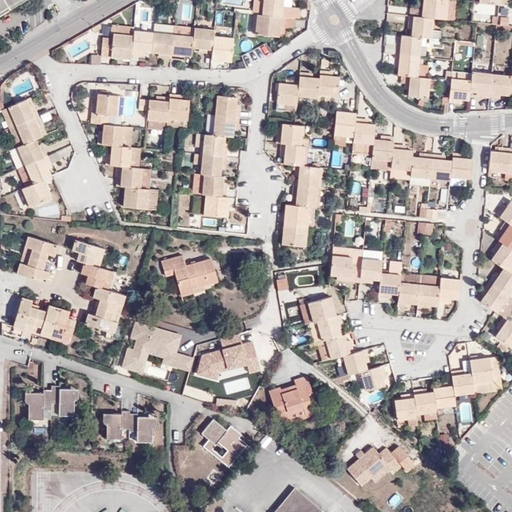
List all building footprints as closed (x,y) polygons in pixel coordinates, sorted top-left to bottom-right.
[(0,0),(0,9),(15,0),(0,0)] [(15,0),(0,9),(0,13),(22,0),(15,0)] [(254,0),(253,13),(257,14),(261,14),(262,0),(254,0)] [(283,6),(283,3),(283,0),(262,0),(261,14),(276,16),(281,16),(286,17),(288,7),(283,6)] [(427,0),(427,6),(422,6),(421,16),(433,17),(446,18),(447,0),(427,0)] [(454,19),(454,0),(447,0),(446,18),(454,19)] [(300,18),(301,8),(291,7),(288,7),(286,17),(294,18),(300,18)] [(257,14),(255,33),(279,36),(280,26),(275,26),(276,16),(261,14),(257,14)] [(433,17),(421,16),(409,15),(408,25),(412,26),(411,29),(411,35),(421,36),(431,37),(433,17)] [(281,16),(280,26),(279,36),(284,36),(285,26),(293,26),(294,18),(286,17),(281,16)] [(120,53),(120,57),(131,58),(131,54),(134,29),(134,27),(112,24),(110,33),(113,33),(113,38),(110,37),(103,37),(101,55),(111,56),(111,52),(120,53)] [(194,27),(174,26),(174,28),(174,33),(193,35),(194,27)] [(214,35),(214,29),(194,27),(193,35),(192,47),(199,48),(202,48),(202,52),(212,53),(214,35)] [(234,29),(214,27),(214,35),(233,37),(234,29)] [(142,51),(145,51),(151,52),(154,31),(134,29),(131,54),(141,55),(142,51)] [(171,58),(174,33),(154,31),(151,52),(159,53),(161,53),(161,57),(171,58)] [(192,47),(193,35),(174,33),(171,58),(181,59),(181,55),(184,55),(191,56),(192,47)] [(421,36),(411,35),(401,34),(400,41),(400,45),(395,44),(394,54),(419,57),(421,36)] [(214,35),(212,53),(211,59),(221,60),(221,55),(232,56),(233,37),(214,35)] [(419,57),(394,54),(394,64),(398,64),(398,67),(397,75),(400,75),(417,77),(419,57)] [(330,70),(319,69),(319,77),(317,94),(320,94),(337,95),(339,76),(333,75),(330,75),(330,70)] [(309,76),(310,72),(300,71),(299,79),(297,95),(317,97),(317,94),(319,77),(312,77),(309,76)] [(480,91),(480,97),(489,98),(492,73),(472,71),(471,79),(470,91),(477,91),(480,91)] [(510,94),(511,75),(492,73),(489,98),(500,99),(501,94),(503,94),(510,94)] [(408,96),(428,97),(430,78),(417,77),(400,75),(400,82),(404,82),(404,86),(409,86),(408,89),(408,96)] [(296,104),(297,95),(299,79),(288,78),(288,83),(286,83),(279,82),(277,102),(286,103),(296,104)] [(460,99),(462,100),(469,100),(470,91),(471,79),(451,78),(451,80),(449,102),(459,103),(460,99)] [(4,81),(1,86),(0,90),(0,93),(4,93),(4,86),(8,87),(9,81),(4,81)] [(186,128),(188,112),(189,99),(182,99),(180,99),(180,94),(169,93),(169,96),(167,121),(166,126),(186,128)] [(97,103),(92,103),(90,123),(103,124),(108,125),(109,114),(116,115),(117,95),(97,94),(97,100),(97,103)] [(216,95),(215,105),(215,114),(239,117),(240,107),(236,106),(236,103),(237,97),(216,95)] [(159,100),(156,99),(149,99),(149,100),(148,110),(147,118),(147,119),(149,119),(167,121),(169,96),(159,96),(159,100)] [(27,99),(8,107),(8,108),(16,125),(39,115),(35,106),(31,107),(27,99)] [(148,110),(149,100),(139,99),(138,109),(143,110),(148,110)] [(215,105),(206,104),(205,114),(207,114),(215,114),(215,105)] [(8,108),(1,111),(9,128),(16,125),(8,108)] [(354,126),(355,121),(356,112),(345,111),(345,116),(335,115),(334,128),(334,134),(353,136),(354,126)] [(109,114),(108,125),(120,126),(121,115),(116,115),(109,114)] [(207,114),(206,134),(213,134),(215,114),(207,114)] [(213,134),(224,135),(233,136),(234,130),(234,127),(239,127),(239,117),(215,114),(213,134)] [(23,143),(35,138),(42,135),(40,129),(38,126),(43,124),(39,115),(16,125),(23,143)] [(166,130),(166,126),(167,121),(149,119),(148,128),(166,130)] [(373,143),(373,139),(375,123),(364,122),(364,126),(354,126),(353,136),(353,142),(373,143)] [(281,132),(276,132),(275,142),(281,143),(300,144),(302,125),(294,124),(282,123),(281,129),(281,132)] [(102,134),(98,133),(97,144),(112,145),(121,146),(123,126),(120,126),(108,125),(103,124),(102,131),(102,134)] [(9,128),(17,146),(23,143),(16,125),(9,128)] [(309,137),(304,136),(305,125),(302,125),(300,144),(305,145),(308,145),(309,137)] [(130,147),(132,127),(123,126),(121,146),(130,147)] [(206,134),(204,133),(202,154),(227,156),(227,146),(224,145),(224,143),(224,135),(213,134),(206,134)] [(391,160),(393,143),(393,136),(383,135),(383,139),(380,139),(373,139),(373,143),(372,153),(371,158),(391,160)] [(23,161),(25,165),(47,155),(43,146),(39,148),(38,145),(35,138),(23,143),(17,146),(23,161)] [(372,153),(373,143),(353,142),(352,152),(372,153)] [(303,165),(305,145),(300,144),(281,143),(280,153),(284,153),(284,156),(283,163),(294,164),(299,165),(303,165)] [(411,170),(412,156),(413,150),(406,149),(403,149),(404,145),(393,143),(391,160),(391,167),(411,170)] [(111,155),(106,154),(105,164),(122,166),(130,167),(132,147),(130,147),(121,146),(112,145),(111,151),(111,155)] [(17,164),(23,161),(17,146),(11,149),(17,164)] [(142,168),(144,148),(132,147),(130,167),(142,168)] [(501,151),(497,151),(491,150),(489,171),(509,172),(511,148),(501,147),(501,151)] [(450,176),(470,178),(472,158),(466,158),(463,157),(463,153),(452,151),(452,160),(450,176)] [(410,176),(430,178),(433,153),(423,152),(422,157),(419,157),(412,156),(411,170),(410,176)] [(443,159),(443,154),(433,153),(430,178),(450,180),(450,176),(452,160),(445,159),(443,159)] [(203,174),(220,175),(221,169),(221,166),(226,166),(227,156),(202,154),(200,173),(203,174)] [(44,179),(52,175),(49,169),(48,166),(51,164),(47,155),(25,165),(33,184),(44,179)] [(371,158),(371,167),(391,169),(391,167),(391,160),(371,158)] [(25,165),(17,168),(26,187),(33,184),(25,165)] [(298,174),(294,174),(293,184),(317,186),(319,167),(303,165),(299,165),(298,174)] [(121,176),(116,176),(116,185),(125,186),(140,188),(142,168),(130,167),(122,166),(121,173),(121,176)] [(410,176),(411,170),(391,167),(391,169),(390,176),(410,178),(410,176)] [(148,188),(150,168),(142,168),(140,188),(148,188)] [(201,194),(205,194),(224,196),(226,196),(227,186),(223,185),(223,182),(224,175),(220,175),(203,174),(201,194)] [(48,188),(44,179),(33,184),(26,187),(22,189),(29,206),(48,199),(43,190),(48,188)] [(317,186),(293,184),(292,194),(296,194),(295,205),(309,206),(315,206),(317,186)] [(149,189),(148,188),(140,188),(125,186),(124,197),(128,197),(127,206),(147,208),(149,189)] [(48,188),(43,190),(48,199),(52,197),(48,188)] [(147,208),(155,209),(157,189),(149,189),(147,208)] [(203,214),(228,217),(228,207),(223,206),(224,196),(205,194),(203,214)] [(506,207),(503,205),(496,214),(510,223),(511,224),(511,200),(511,199),(507,205),(506,207)] [(289,204),(289,214),(284,213),(283,223),(308,226),(309,206),(295,205),(291,204),(289,204)] [(426,217),(437,218),(438,209),(427,208),(426,217)] [(313,246),(314,226),(308,226),(283,223),(282,234),(286,234),(286,244),(313,246)] [(505,231),(501,229),(496,237),(500,240),(511,248),(511,224),(510,223),(506,229),(505,231)] [(425,233),(425,230),(425,225),(418,225),(417,232),(425,233)] [(57,245),(28,236),(22,254),(44,261),(46,253),(54,255),(57,245)] [(78,252),(76,260),(84,262),(98,266),(103,248),(75,239),(72,250),(78,252)] [(497,250),(495,252),(491,258),(504,267),(508,270),(511,263),(511,248),(500,240),(494,248),(497,250)] [(44,261),(22,254),(17,272),(46,281),(49,271),(42,269),(44,261)] [(193,291),(192,288),(203,285),(217,280),(211,258),(186,266),(183,255),(161,261),(165,275),(175,273),(181,295),(193,291)] [(352,257),(332,255),(332,264),(330,275),(337,275),(340,276),(339,280),(360,282),(361,264),(352,263),(352,257)] [(380,272),(382,260),(362,258),(361,264),(360,282),(370,283),(370,278),(373,279),(380,279),(380,272)] [(107,289),(113,271),(98,266),(84,262),(81,273),(88,275),(86,282),(96,286),(107,289)] [(498,275),(495,273),(489,281),(508,295),(511,289),(511,272),(508,270),(504,267),(500,273),(498,275)] [(380,272),(380,279),(378,296),(389,298),(390,293),(392,293),(399,294),(400,282),(400,279),(401,274),(380,272)] [(421,275),(401,273),(401,274),(400,279),(400,282),(420,283),(421,275)] [(441,276),(421,275),(420,283),(440,285),(441,276)] [(461,278),(441,276),(440,285),(438,301),(448,302),(449,298),(452,298),(459,299),(461,278)] [(287,293),(285,281),(276,282),(278,295),(287,293)] [(485,294),(481,300),(496,311),(497,311),(508,295),(489,281),(483,290),(487,292),(485,294)] [(400,282),(399,294),(398,306),(408,307),(408,303),(411,303),(418,303),(420,283),(400,282)] [(418,303),(417,308),(428,309),(428,305),(431,305),(438,305),(438,301),(440,285),(420,283),(418,303)] [(93,296),(99,298),(97,306),(119,313),(124,295),(107,289),(96,286),(93,296)] [(511,297),(508,295),(497,311),(504,316),(511,305),(511,297)] [(21,296),(12,325),(31,331),(38,308),(30,306),(32,299),(21,296)] [(330,306),(327,296),(308,302),(313,321),(317,320),(337,314),(334,305),(330,306)] [(308,302),(300,304),(305,323),(309,322),(313,321),(308,302)] [(48,304),(46,311),(38,308),(31,331),(49,337),(58,307),(48,304)] [(87,312),(84,323),(98,327),(107,330),(113,331),(119,313),(97,306),(94,314),(87,312)] [(58,307),(49,337),(68,343),(75,320),(67,317),(69,311),(58,307)] [(338,324),(343,323),(340,313),(337,314),(317,320),(323,340),(326,339),(341,334),(339,327),(338,324)] [(496,335),(511,346),(511,345),(511,321),(504,316),(499,324),(502,326),(500,329),(496,335)] [(317,341),(323,340),(317,320),(313,321),(309,322),(315,342),(317,341)] [(347,339),(345,333),(341,334),(326,339),(327,342),(331,358),(343,355),(355,352),(352,342),(348,343),(347,339)] [(355,352),(343,355),(349,374),(355,372),(360,371),(368,369),(366,362),(365,359),(369,358),(367,348),(359,350),(355,352)] [(490,361),(492,381),(501,380),(498,356),(490,357),(490,361)] [(474,393),(502,389),(501,380),(492,381),(490,361),(481,362),(480,358),(478,358),(470,359),(471,372),(474,391),(474,393)] [(383,375),(387,374),(385,364),(368,369),(360,371),(366,390),(385,384),(384,378),(383,375)] [(462,374),(462,369),(451,371),(452,374),(452,380),(454,394),(474,391),(471,372),(465,373),(462,374)] [(360,391),(366,390),(360,371),(355,372),(360,391)] [(309,397),(307,393),(312,391),(306,376),(294,380),(295,385),(296,388),(281,393),(280,390),(280,388),(268,391),(279,422),(290,419),(288,415),(304,410),(305,414),(313,412),(309,397)] [(440,387),(433,388),(433,391),(436,407),(456,405),(454,394),(452,380),(442,382),(443,387),(440,387)] [(49,382),(49,387),(49,400),(57,400),(57,412),(72,412),(72,396),(74,396),(75,394),(76,392),(76,385),(58,385),(58,382),(49,382)] [(295,385),(280,390),(281,393),(296,388),(295,385)] [(40,405),(49,405),(49,400),(49,387),(40,387),(40,390),(22,390),(22,398),(26,402),(26,415),(41,416),(40,405)] [(423,388),(413,390),(414,393),(416,413),(424,412),(435,411),(436,411),(436,407),(433,391),(427,392),(424,392),(423,388)] [(394,400),(397,419),(407,418),(415,417),(417,417),(416,413),(414,393),(404,395),(404,399),(401,399),(394,400)] [(471,404),(459,405),(460,422),(472,422),(471,404)] [(120,436),(120,426),(128,426),(129,411),(129,408),(120,407),(120,411),(102,411),(102,420),(106,423),(106,436),(120,436)] [(291,422),(314,415),(313,412),(305,414),(304,410),(288,415),(290,419),(291,422)] [(137,415),(137,411),(129,411),(128,426),(128,429),(137,429),(137,439),(151,439),(151,425),(154,424),(155,421),(155,415),(137,415)] [(435,418),(435,411),(424,412),(424,419),(435,418)] [(213,444),(216,441),(224,448),(235,428),(234,427),(230,431),(227,427),(225,429),(211,417),(199,432),(206,438),(213,444)] [(408,425),(416,424),(415,417),(407,418),(408,425)] [(225,449),(218,457),(218,458),(225,465),(244,443),(237,436),(240,432),(235,428),(224,448),(225,449)] [(449,434),(439,435),(441,448),(451,446),(449,434)] [(206,438),(201,444),(218,458),(218,457),(224,448),(216,441),(213,444),(206,438)] [(373,446),(364,454),(358,459),(346,469),(360,485),(369,478),(386,464),(390,468),(393,471),(401,465),(386,447),(379,453),(373,446)] [(361,450),(355,455),(358,459),(364,454),(361,450)] [(369,478),(373,482),(390,468),(386,464),(369,478)] [(304,494),(296,488),(282,505),(289,511),(304,494)] [(320,511),(322,509),(304,494),(289,511),(282,505),(276,511),(320,511)]
